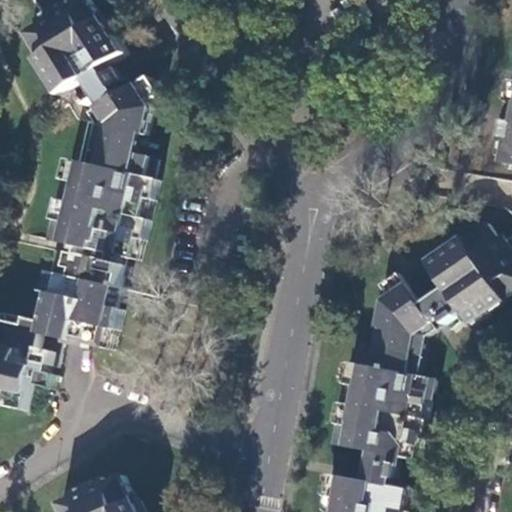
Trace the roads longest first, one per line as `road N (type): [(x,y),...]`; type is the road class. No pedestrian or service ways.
road 1 (residential): [(271,451),(120,407),(0,486)]
road 2 (residential): [(315,204),(436,119),(462,0)]
road 3 (residential): [(167,0),(315,204)]
road 4 (residential): [(315,204),(271,451)]
